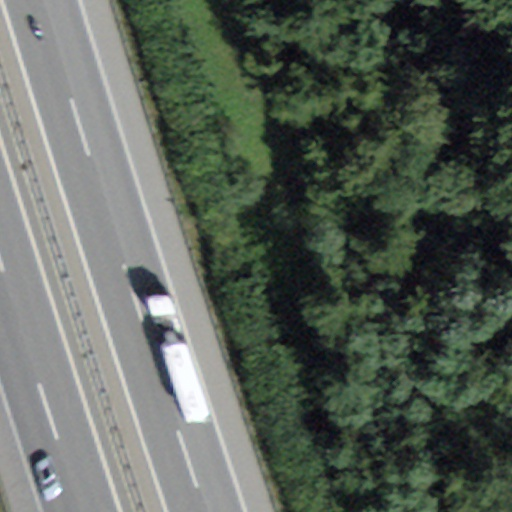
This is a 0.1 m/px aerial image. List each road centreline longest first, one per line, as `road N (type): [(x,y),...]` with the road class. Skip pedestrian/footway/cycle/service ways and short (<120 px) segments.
road 1 (motorway): [(211,511),(42,0)]
road 2 (motorway): [(0,284),(72,511)]
